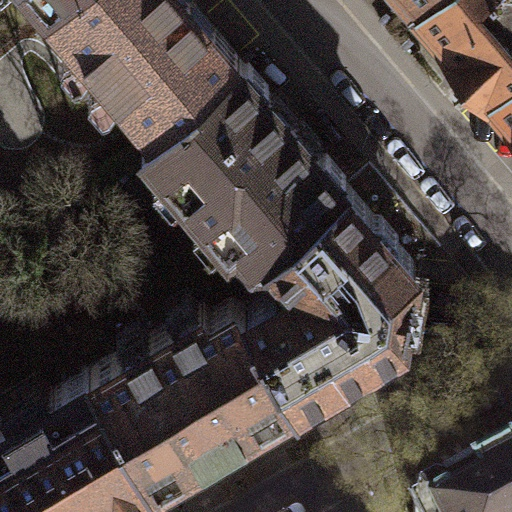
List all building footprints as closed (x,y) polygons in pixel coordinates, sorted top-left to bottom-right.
[(238,54),(191,0),(55,0),(48,6),(153,127),(238,54)] [(511,65),(511,0),(419,0),(491,84),(511,65)] [(243,59),(238,54),(153,127),(144,136),(229,235),(235,229),(251,246),(271,246),(345,178),(340,172),(345,168),(326,146),(322,149),(264,83),(270,77),(248,54),(243,59)] [(511,65),(491,84),(511,109),(511,65)] [(345,178),(271,246),(293,271),(245,299),(296,389),(405,328),(413,257),(397,239),(398,224),(381,206),(369,206),(345,178)] [(296,389),(245,299),(228,297),(209,307),(203,296),(89,364),(151,472),(163,476),(185,462),(186,453),(260,410),(264,416),(296,397),(296,389)] [(151,472),(89,364),(0,414),(0,485),(14,511),(101,511),(107,509),(113,495),(151,472)] [(511,511),(511,473),(447,511),(435,510),(430,511),(511,511)] [(14,511),(0,485),(0,511),(14,511)]
